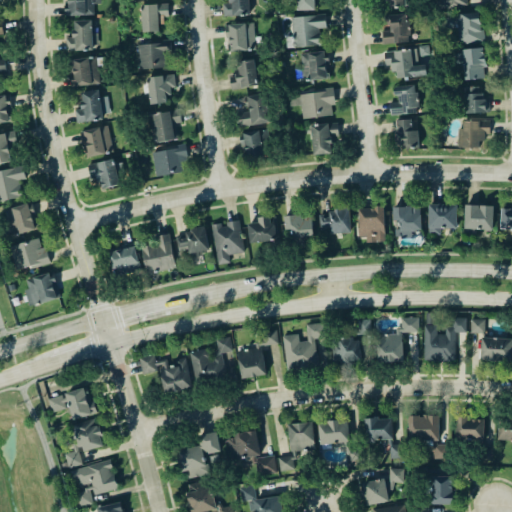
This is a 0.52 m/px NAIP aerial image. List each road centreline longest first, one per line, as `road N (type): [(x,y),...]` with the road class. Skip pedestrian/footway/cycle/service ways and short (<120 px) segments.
road 1 (residential): [(164,511),(62,164),(41,0)]
road 2 (residential): [(79,223),(310,176),(511,171)]
road 3 (secondary): [(115,342),(338,298),(511,298)]
road 4 (residential): [(142,428),(334,391),(511,387)]
road 5 (secondary): [(511,270),(334,271),(179,296)]
road 6 (residential): [(227,188),(202,0)]
road 7 (residential): [(358,0),(374,171)]
